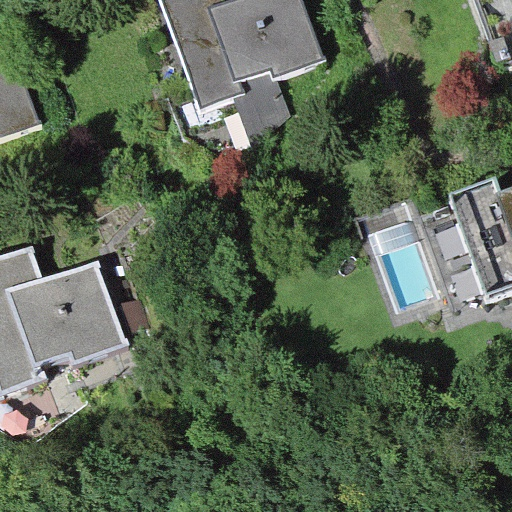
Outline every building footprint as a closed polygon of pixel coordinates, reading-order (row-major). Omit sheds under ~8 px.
[(239,0),(171,0),(155,6),(199,119),(328,69),(301,0),(273,0),(244,12),(239,0)] [(511,0),(479,0),(511,88),(511,0)] [(0,142),(34,131),(9,59),(0,61),(0,142)] [(496,188),(452,206),(493,311),(511,303),(511,206),(505,209),(496,188)] [(29,258),(0,269),(0,376),(8,397),(127,350),(95,269),(41,290),(29,258)]
